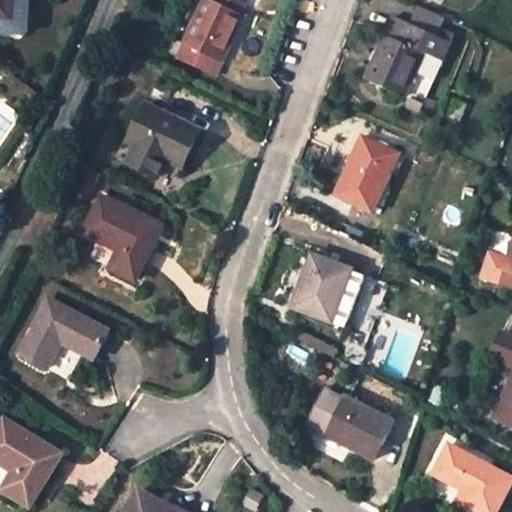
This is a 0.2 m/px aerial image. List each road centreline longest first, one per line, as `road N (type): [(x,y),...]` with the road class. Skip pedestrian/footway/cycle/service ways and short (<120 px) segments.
road 1 (residential): [(337,511),(262,453),(234,404),(225,338),(315,0)]
road 2 (residential): [(107,0),(0,236)]
